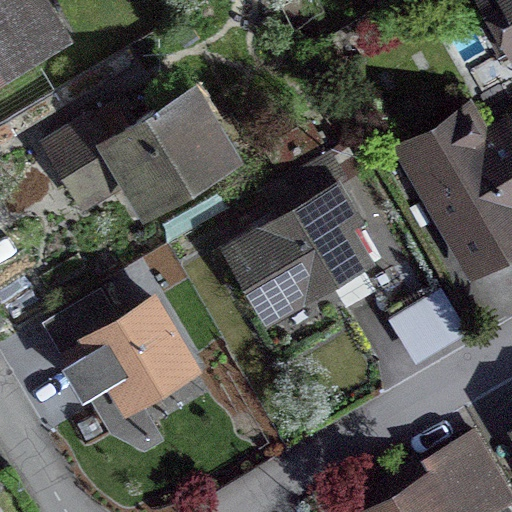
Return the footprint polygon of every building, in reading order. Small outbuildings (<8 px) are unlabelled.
[(0,0),(0,79),(74,35),(52,0),(0,0)] [(511,0),(485,0),(511,47),(511,0)] [(72,192),(118,164),(146,209),(230,160),(188,88),(126,125),(114,105),(92,118),(91,116),(43,144),(72,192)] [(511,126),(481,145),(463,112),(402,147),(472,267),(511,244),(511,216),(510,214),(511,213),(511,126)] [(294,202),(338,175),(324,152),(280,179),(294,202)] [(368,288),(352,261),(369,251),(333,190),(233,248),(269,309),(323,277),(339,305),(368,288)] [(188,366),(149,300),(86,338),(93,349),(64,366),(81,394),(109,377),(125,403),(188,366)] [(447,447),(422,462),(428,472),(359,511),(477,511),(484,508),(485,511),(492,511),(510,502),(470,431),(446,445),(447,447)]
